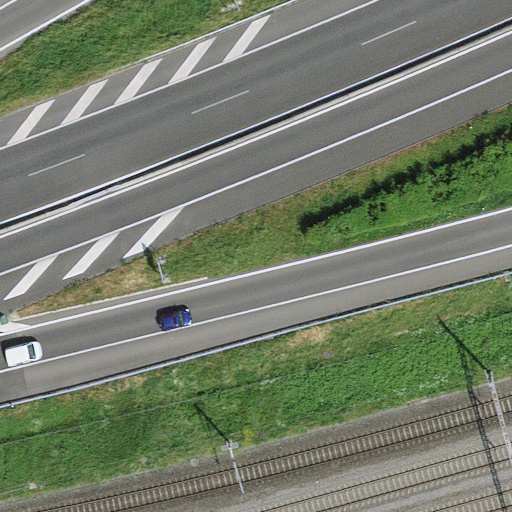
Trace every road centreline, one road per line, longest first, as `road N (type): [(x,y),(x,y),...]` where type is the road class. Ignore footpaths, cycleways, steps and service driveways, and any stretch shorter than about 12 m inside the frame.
road 1 (motorway): [(0,257),(511,50)]
road 2 (motorway): [(0,354),(511,225)]
road 3 (motorway): [(461,0),(0,187)]
